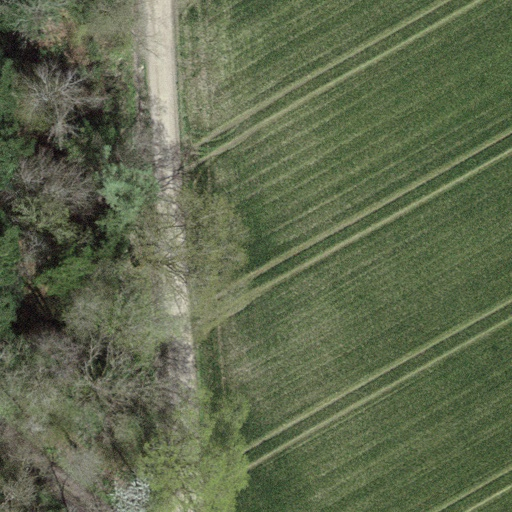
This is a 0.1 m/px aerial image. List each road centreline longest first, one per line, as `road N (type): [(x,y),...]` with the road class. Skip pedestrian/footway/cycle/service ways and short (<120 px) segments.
road 1 (track): [(191,511),(156,0)]
road 2 (track): [(129,511),(0,451)]
